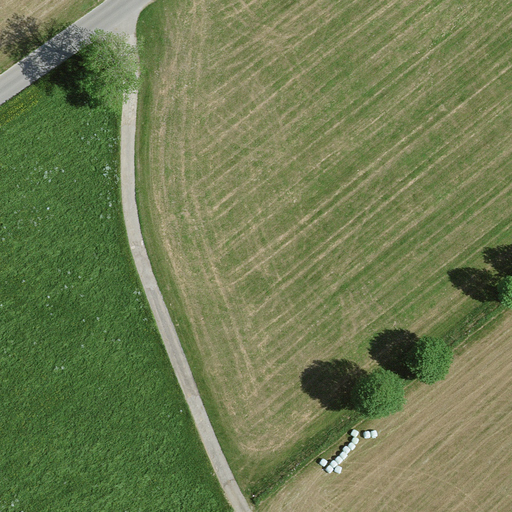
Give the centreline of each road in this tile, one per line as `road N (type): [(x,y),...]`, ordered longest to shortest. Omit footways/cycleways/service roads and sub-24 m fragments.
road 1 (track): [(246,511),(137,235),(128,148),(131,0)]
road 2 (unclassified): [(0,89),(128,0)]
